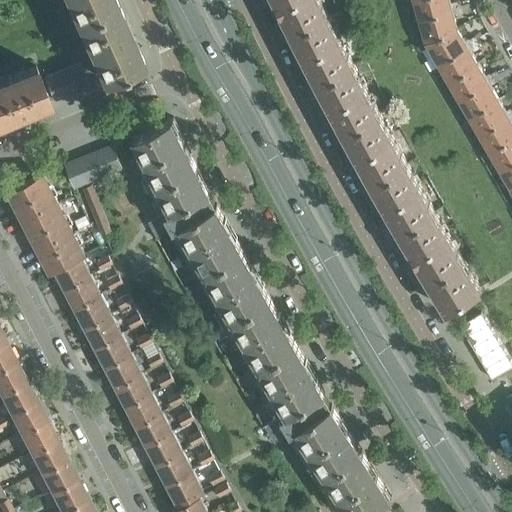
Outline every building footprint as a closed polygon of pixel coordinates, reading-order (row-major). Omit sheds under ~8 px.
[(67,0),(77,21),(118,2),(117,0),(67,0)] [(328,13),(321,0),(277,0),(292,31),(328,13)] [(415,0),(427,41),(459,26),(454,11),(457,11),(455,2),(452,3),(450,0),(415,0)] [(118,2),(77,21),(104,79),(144,61),(118,2)] [(328,13),(292,31),(318,82),(354,63),(328,13)] [(441,64),(449,78),(479,61),(471,47),(474,46),(469,37),(466,39),(459,26),(427,41),(436,57),(427,62),(431,69),(441,64)] [(449,78),(469,113),(499,96),(491,82),(494,81),(489,72),(486,74),(479,61),(449,78)] [(81,62),(69,67),(78,89),(90,84),(81,62)] [(354,63),(318,82),(345,132),(380,113),(354,63)] [(0,120),(50,101),(36,65),(0,79),(0,120)] [(69,67),(57,72),(66,94),(78,89),(69,67)] [(66,94),(57,72),(45,77),(54,99),(66,94)] [(469,113),(490,148),(511,135),(511,118),(511,117),(511,110),(510,108),(507,110),(499,96),(469,113)] [(380,113),(345,132),(372,183),(407,163),(380,113)] [(365,511),(393,495),(377,471),(332,402),(326,391),(217,202),(211,191),(174,116),(135,136),(142,150),(145,148),(150,159),(147,160),(154,174),(157,172),(163,184),(160,185),(166,198),(169,197),(175,207),(156,217),(156,218),(154,225),(160,235),(156,237),(157,238),(183,223),(189,234),(186,235),(200,260),(204,259),(216,281),(213,282),(220,295),(227,307),(230,306),(243,328),(240,329),(254,354),(257,352),(270,374),(267,376),(281,401),(284,399),(290,410),(263,425),(264,426),(268,424),(274,434),(281,436),(281,437),(297,427),(300,425),(306,436),(303,438),(312,450),(315,449),(321,458),(318,460),(327,473),(329,471),(336,481),(333,483),(341,496),(344,494),(351,504),(348,505),(351,511),(365,511)] [(511,135),(490,148),(510,184),(511,182),(511,135)] [(114,144),(102,149),(111,172),(123,167),(114,144)] [(102,149),(90,153),(99,176),(111,172),(102,149)] [(90,153),(78,158),(87,181),(99,176),(90,153)] [(75,186),(82,183),(87,181),(78,158),(66,163),(75,186)] [(407,163),(372,183),(401,232),(435,212),(407,163)] [(10,190),(24,216),(58,199),(44,172),(10,190)] [(84,187),(103,233),(111,230),(92,183),(84,187)] [(57,267),(81,254),(85,252),(58,199),(24,216),(51,270),(57,267)] [(435,212),(401,232),(430,281),(465,260),(435,212)] [(57,267),(67,286),(92,273),(81,254),(57,267)] [(113,262),(109,254),(97,260),(101,268),(113,262)] [(465,260),(430,281),(447,309),(482,289),(465,260)] [(67,286),(77,306),(102,293),(92,273),(67,286)] [(107,280),(111,288),(123,282),(119,274),(107,280)] [(77,306),(87,325),(112,313),(102,293),(77,306)] [(117,299),(122,307),(133,301),(129,293),(117,299)] [(482,311),(460,324),(467,335),(488,322),(482,311)] [(87,325),(97,345),(122,332),(112,313),(87,325)] [(128,319),(132,327),(143,321),(139,313),(128,319)] [(488,322),(467,335),(473,346),(495,333),(488,322)] [(97,345),(107,365),(132,352),(122,332),(97,345)] [(138,338),(142,346),(154,340),(149,332),(138,338)] [(495,333),(473,346),(479,356),(501,343),(495,333)] [(0,341),(0,366),(16,358),(6,338),(0,341)] [(501,343),(479,356),(486,366),(507,353),(501,343)] [(159,351),(148,358),(152,366),(164,360),(159,351)] [(107,365),(118,384),(143,371),(132,352),(107,365)] [(511,361),(507,353),(486,366),(492,377),(511,365),(511,361)] [(0,366),(0,388),(1,391),(26,378),(16,358),(0,366)] [(118,384),(128,404),(153,391),(143,371),(118,384)] [(170,371),(158,377),(162,385),(174,379),(170,371)] [(1,391),(11,410),(37,397),(26,378),(1,391)] [(128,404),(138,423),(163,410),(153,391),(128,404)] [(180,391),(168,397),(172,405),(184,399),(180,391)] [(11,410),(22,430),(47,417),(37,397),(11,410)] [(138,423),(148,443),(173,430),(163,410),(138,423)] [(190,410),(178,416),(183,424),(194,418),(190,410)] [(0,416),(0,426),(9,422),(4,414),(0,416)] [(22,430),(32,449),(57,436),(47,417),(22,430)] [(148,443),(158,462),(183,449),(173,430),(148,443)] [(200,430),(189,436),(193,444),(205,438),(200,430)] [(32,449),(42,469),(67,456),(57,436),(32,449)] [(158,462),(169,482),(194,469),(183,449),(158,462)] [(210,449),(199,455),(203,463),(215,457),(210,449)] [(42,469),(52,489),(77,476),(67,456),(42,469)] [(194,469),(169,482),(179,501),(204,488),(194,469)] [(209,475),(213,483),(225,477),(221,469),(209,475)] [(52,489),(63,508),(88,495),(77,476),(52,489)] [(227,481),(215,487),(220,495),(231,489),(227,481)] [(63,508),(64,511),(96,511),(88,495),(63,508)] [(175,508),(177,511),(209,511),(200,495),(175,508)] [(0,501),(0,502),(4,511),(7,511),(13,509),(7,497),(0,501)] [(237,501),(226,507),(228,511),(236,511),(242,509),(237,501)]
